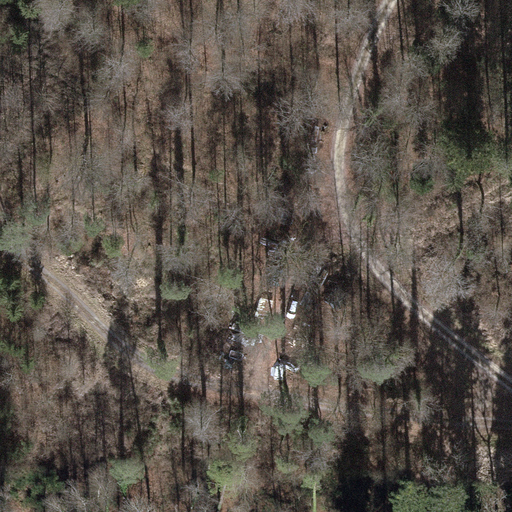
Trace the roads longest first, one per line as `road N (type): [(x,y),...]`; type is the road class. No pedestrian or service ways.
road 1 (track): [(0,239),(55,277),(147,364),(207,396),(392,418),(468,422),(511,414)]
road 2 (track): [(394,0),(343,112),(331,184),(375,283),(511,385)]
